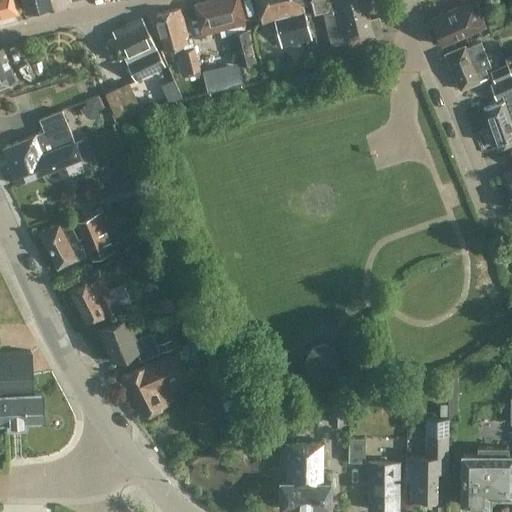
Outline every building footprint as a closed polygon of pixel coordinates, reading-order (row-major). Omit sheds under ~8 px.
[(0,0),(0,16),(15,12),(11,0),(0,0)] [(48,0),(21,0),(24,10),(49,4),(48,0)] [(243,24),(237,0),(210,0),(193,4),(201,35),(219,30),(221,36),(230,33),(238,66),(253,62),(248,42),(252,41),(249,29),(244,30),(242,24),(243,24)] [(273,20),(280,47),(310,39),(299,0),(255,0),(261,23),(273,20)] [(309,0),(313,12),(321,10),(330,45),(380,32),(376,16),(368,19),(363,0),(309,0)] [(472,0),(459,0),(462,4),(428,19),(439,45),(484,26),(472,0)] [(186,37),(179,8),(154,14),(164,50),(182,45),(183,49),(180,50),(185,73),(199,70),(191,36),(186,37)] [(163,65),(141,17),(111,31),(114,37),(106,40),(114,59),(122,55),(133,79),(163,65)] [(444,54),(458,89),(478,81),(485,78),(481,70),(489,66),(479,42),(464,48),(463,46),(444,54)] [(0,87),(13,82),(1,50),(0,50),(0,87)] [(493,81),(510,74),(507,65),(490,71),(493,81)] [(511,73),(510,74),(493,81),(494,83),(489,84),(494,98),(502,95),(504,101),(482,109),(496,147),(511,141),(511,73)] [(111,92),(120,113),(132,108),(123,87),(111,92)] [(85,102),(96,106),(101,104),(96,92),(83,97),(85,102)] [(63,164),(80,157),(60,109),(37,119),(42,130),(1,147),(9,165),(7,166),(14,183),(63,164)] [(511,168),(501,173),(511,198),(511,150),(509,152),(511,158),(511,168)] [(112,251),(97,214),(76,222),(81,236),(76,239),(66,220),(38,233),(56,268),(83,254),(81,248),(85,245),(91,261),(112,251)] [(108,291),(101,275),(88,281),(68,290),(83,322),(128,301),(120,285),(108,291)] [(151,333),(134,339),(125,319),(98,329),(111,361),(135,352),(139,361),(159,353),(151,333)] [(158,342),(161,350),(173,345),(170,337),(158,342)] [(214,350),(206,353),(213,369),(221,365),(214,350)] [(30,352),(0,353),(0,421),(6,421),(7,429),(25,428),(24,420),(42,419),(40,392),(32,393),(30,352)] [(121,378),(140,416),(170,401),(162,386),(185,374),(174,352),(121,378)] [(408,383),(408,395),(421,395),(422,383),(408,383)] [(345,396),(327,396),(327,422),(345,422),(345,396)] [(446,418),(425,418),(425,455),(406,455),(405,483),(409,483),(409,498),(435,498),(435,472),(446,472),(446,418)] [(347,461),(364,462),(364,437),(347,437),(347,461)] [(321,443),(286,442),(286,481),(279,481),(278,509),(329,510),(330,481),(321,481),(321,443)] [(505,449),(477,448),(477,454),(460,454),(460,504),(487,504),(487,495),(511,496),(511,491),(511,454),(505,454),(505,449)] [(367,509),(397,509),(397,461),(367,461),(367,509)]
